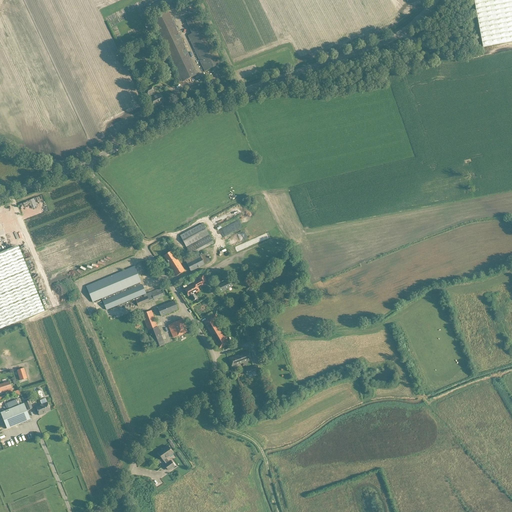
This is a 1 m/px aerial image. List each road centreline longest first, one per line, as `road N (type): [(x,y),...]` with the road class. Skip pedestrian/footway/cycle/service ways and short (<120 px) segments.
road 1 (unclassified): [(97,511),(130,476),(152,432),(203,403),(211,407),(215,359),(85,163)]
road 2 (tertiary): [(85,163),(196,107),(392,37),(434,0)]
road 3 (track): [(282,511),(261,449),(224,427),(211,407)]
road 4 (unknown): [(79,511),(40,425),(9,430)]
